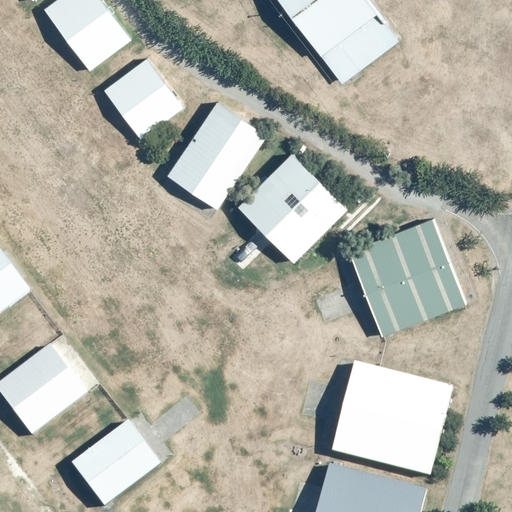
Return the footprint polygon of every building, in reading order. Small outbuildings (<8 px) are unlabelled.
[(136,37),(108,0),(56,0),(48,6),(94,68),(136,37)] [(283,0),(344,83),(403,38),(374,0),(283,0)] [(188,105),(151,55),(107,87),(145,137),(188,105)] [(272,132),(221,98),(171,172),(221,206),(272,132)] [(296,149),(242,203),(255,216),(286,248),(298,259),(353,205),(296,149)] [(471,301),(437,215),(353,248),(386,334),(471,301)] [(0,243),(0,314),(35,289),(0,243)] [(54,343),(0,383),(0,385),(36,433),(91,392),(54,343)] [(458,383),(359,359),(358,363),(336,449),(435,474),(458,383)] [(134,418),(76,461),(109,504),(166,461),(134,418)] [(424,511),(431,486),(333,462),(326,488),(319,511),(424,511)]
